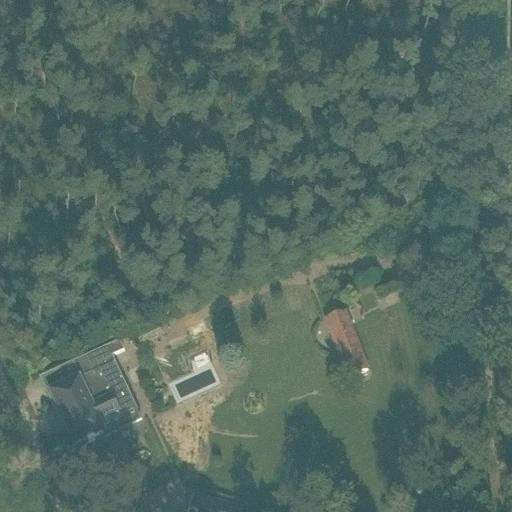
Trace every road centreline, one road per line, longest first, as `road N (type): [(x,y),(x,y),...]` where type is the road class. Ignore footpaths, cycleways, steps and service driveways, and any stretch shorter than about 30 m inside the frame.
road 1 (track): [(465,197),(489,280),(511,507)]
road 2 (residential): [(0,378),(65,511)]
